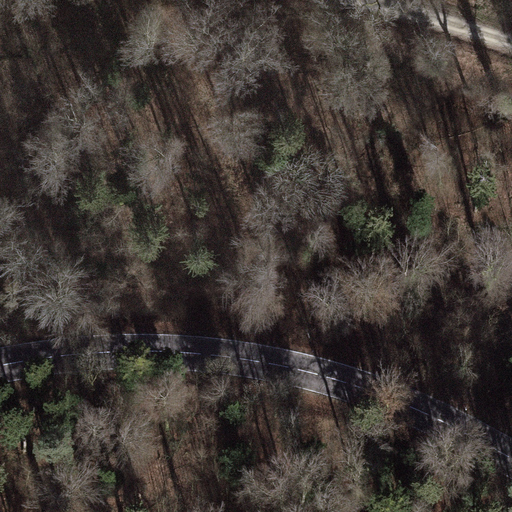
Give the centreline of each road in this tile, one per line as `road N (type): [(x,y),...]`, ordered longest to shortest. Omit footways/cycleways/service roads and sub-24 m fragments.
road 1 (tertiary): [(511,460),(428,413),(340,379),(250,359),(129,351),(0,365)]
road 2 (track): [(349,0),(511,45)]
